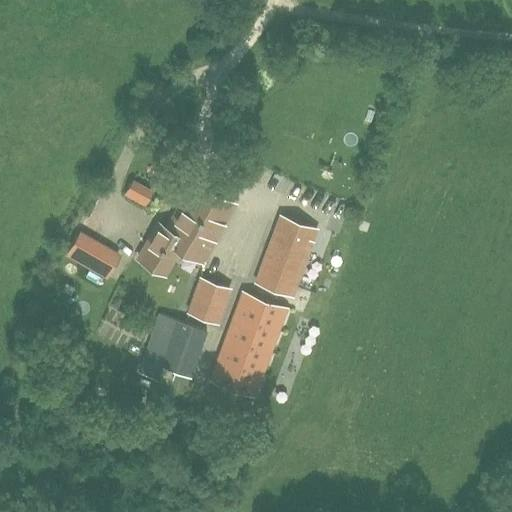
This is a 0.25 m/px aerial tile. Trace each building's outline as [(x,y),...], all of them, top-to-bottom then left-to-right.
[(164,271),(178,247),(201,260),(234,203),(194,181),(163,236),(154,231),(139,257),(164,271)] [(313,226),(278,213),(254,281),(267,286),(269,278),(291,286),(313,226)] [(216,321),(228,287),(200,277),(188,311),(216,321)] [(242,290),(210,379),(252,394),(284,306),(242,290)] [(189,376),(206,331),(160,315),(140,371),(156,377),(160,366),(189,376)]
